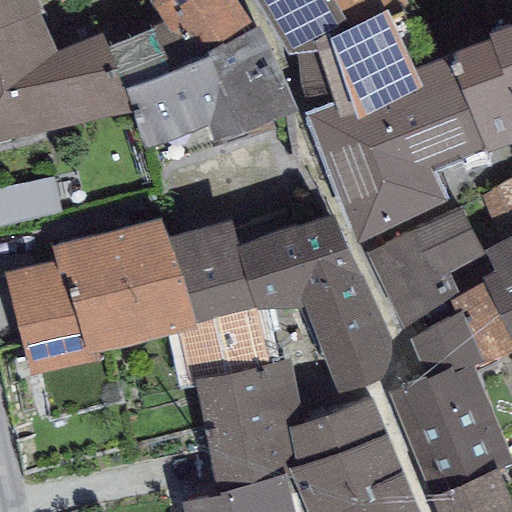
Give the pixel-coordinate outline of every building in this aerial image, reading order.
[(0,0),(0,27),(39,15),(34,0),(0,0)] [(142,0),(148,9),(162,0),(55,0),(58,7),(75,0),(142,0)] [(231,0),(162,0),(148,9),(182,63),(246,24),(231,0)] [(250,0),(288,59),(297,58),(317,54),(352,37),(328,0),(250,0)] [(511,0),(486,0),(499,38),(511,33),(511,0)] [(39,15),(0,27),(0,143),(130,116),(110,52),(103,38),(61,55),(39,15)] [(334,113),(306,124),(355,250),(445,206),(429,178),(482,159),(448,65),(414,78),(387,18),(352,37),(317,54),(297,58),(301,94),(328,93),(334,113)] [(211,65),(243,138),(296,115),(260,33),(207,56),(211,65)] [(445,57),(448,65),(482,159),(511,148),(511,33),(499,38),(445,57)] [(243,138),(211,65),(169,80),(153,35),(110,52),(130,116),(142,154),(210,129),(215,146),(243,138)] [(410,239),(366,257),(402,332),(449,304),(458,299),(448,277),(482,258),(481,255),(461,214),(407,235),(410,239)] [(331,222),(235,253),(252,313),(300,313),(340,399),(367,391),(384,382),(388,367),(387,345),(331,222)] [(192,328),(169,244),(164,223),(51,251),(55,265),(5,277),(30,377),(101,360),(101,357),(175,339),(194,334),(192,328)] [(192,328),(252,313),(235,253),(228,229),(169,244),(192,328)] [(511,239),(481,255),(482,258),(491,278),(481,282),(483,285),(511,349),(511,239)] [(511,354),(511,349),(483,285),(458,299),(449,304),(454,315),(407,342),(426,382),(472,363),(475,370),(511,354)] [(252,313),(192,328),(194,334),(175,339),(189,388),(197,385),(267,367),(252,313)] [(290,433),(304,428),(290,361),(267,367),(197,385),(215,497),(282,478),(291,475),(302,472),(290,433)] [(426,382),(388,398),(432,504),(435,511),(511,511),(497,475),(511,468),(511,458),(475,370),(472,363),(426,382)] [(302,472),(291,475),(305,511),(415,511),(388,443),(373,403),(304,428),(290,433),(302,472)] [(215,497),(181,507),(181,511),(292,511),(282,478),(215,497)]
